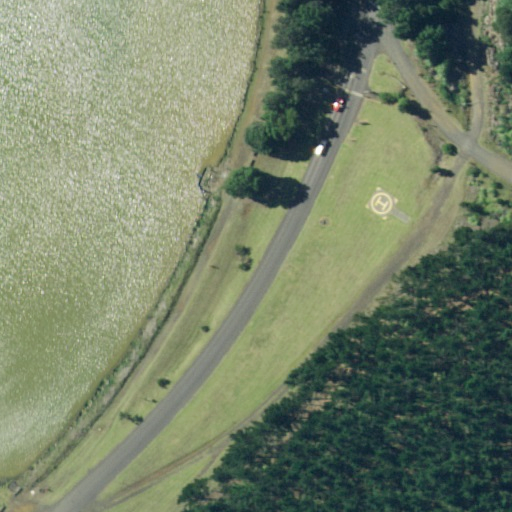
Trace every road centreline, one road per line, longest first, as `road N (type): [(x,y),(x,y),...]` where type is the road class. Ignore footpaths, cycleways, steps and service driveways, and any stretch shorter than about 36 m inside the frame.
road 1 (unclassified): [(378,17),(258,274),(36,511)]
road 2 (unclassified): [(378,17),(391,62),(438,129),(511,189)]
